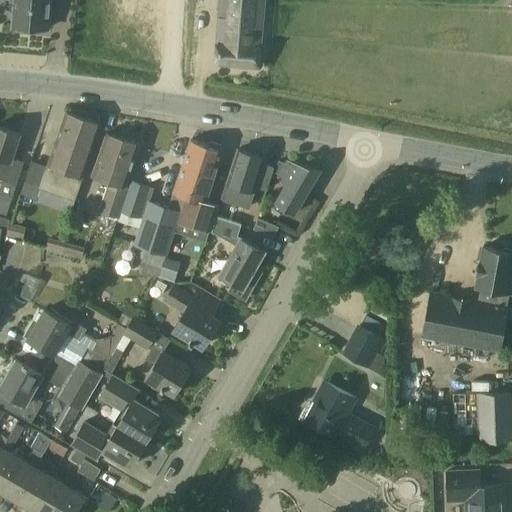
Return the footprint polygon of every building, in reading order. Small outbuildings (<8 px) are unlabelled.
[(10,0),(10,5),(14,5),(12,27),(17,27),(17,31),(30,32),(30,28),(48,29),(50,0),(10,0)] [(106,0),(104,30),(136,33),(137,12),(139,13),(140,1),(138,1),(138,0),(106,0)] [(218,0),(214,64),(259,67),(263,0),(218,0)] [(40,189),(75,201),(101,125),(66,113),(40,189)] [(0,186),(0,213),(5,215),(23,162),(11,157),(19,135),(0,128),(0,179),(2,180),(0,186)] [(121,210),(122,211),(132,181),(131,180),(128,187),(125,186),(139,146),(106,135),(92,178),(108,183),(99,211),(118,218),(121,210)] [(170,244),(177,220),(180,212),(184,199),(189,200),(206,147),(190,142),(169,208),(146,200),(150,186),(132,181),(122,211),(142,217),(134,244),(166,255),(170,244)] [(222,152),(206,147),(189,200),(184,199),(180,212),(177,220),(212,231),(216,218),(219,208),(206,204),(222,152)] [(264,158),(237,149),(222,199),(248,207),(264,158)] [(321,168),(287,160),(277,177),(285,185),(274,202),(294,214),(321,168)] [(36,201),(40,189),(23,184),(19,195),(36,201)] [(260,216),(255,227),(277,236),(282,225),(260,216)] [(229,292),(244,301),(260,274),(253,270),(263,252),(257,249),(258,248),(257,247),(256,248),(237,237),(241,225),(216,218),(212,231),(211,233),(236,247),(219,276),(233,284),(229,292)] [(421,337),(500,352),(508,309),(506,309),(508,294),(511,295),(511,288),(511,253),(482,248),(475,288),(476,288),(473,302),(429,294),(421,337)] [(175,332),(201,348),(217,321),(209,316),(216,303),(196,291),(193,296),(173,284),(163,301),(185,314),(175,332)] [(28,340),(54,354),(65,336),(78,343),(85,330),(71,323),(70,325),(44,310),(37,324),(31,325),(25,334),(28,339),(28,340)] [(147,348),(157,331),(136,318),(126,335),(147,348)] [(341,353),(371,370),(389,340),(380,335),(360,325),(358,324),(341,353)] [(151,348),(144,360),(153,365),(145,380),(173,396),(189,368),(162,352),(161,352),(160,353),(151,348)] [(30,395),(42,375),(27,366),(28,364),(24,362),(23,364),(15,360),(0,386),(0,388),(3,391),(0,396),(0,404),(31,423),(43,402),(30,395)] [(69,375),(94,389),(103,374),(78,360),(75,364),(69,375)] [(118,424),(146,442),(161,416),(133,400),(139,389),(112,372),(98,396),(125,412),(118,424)] [(57,396),(82,410),(94,389),(69,375),(57,396)] [(303,420),(362,452),(376,425),(349,411),(356,400),(328,385),(317,405),(313,403),(303,420)] [(477,393),(478,442),(511,441),(511,394),(511,392),(477,393)] [(7,437),(9,438),(0,452),(0,491),(19,458),(9,452),(26,424),(17,419),(7,437)] [(103,452),(131,468),(146,442),(118,424),(111,436),(84,420),(70,444),(97,461),(103,452)] [(46,456),(50,447),(66,455),(70,446),(41,432),(32,449),(46,456)] [(7,437),(1,433),(0,435),(0,452),(9,438),(7,437)] [(0,491),(0,492),(16,502),(42,457),(35,452),(28,463),(19,458),(0,491)] [(16,502),(33,511),(53,477),(42,471),(48,460),(42,457),(16,502)] [(84,457),(78,470),(96,478),(102,466),(84,457)] [(299,477),(321,490),(326,481),(304,468),(299,477)] [(466,500),(466,511),(500,511),(500,503),(504,503),(503,484),(480,485),(479,470),(447,471),(448,501),(466,500)] [(33,511),(34,511),(54,511),(76,476),(68,471),(61,482),(53,477),(33,511)] [(54,511),(78,511),(87,497),(74,490),(81,479),(76,476),(54,511)]
